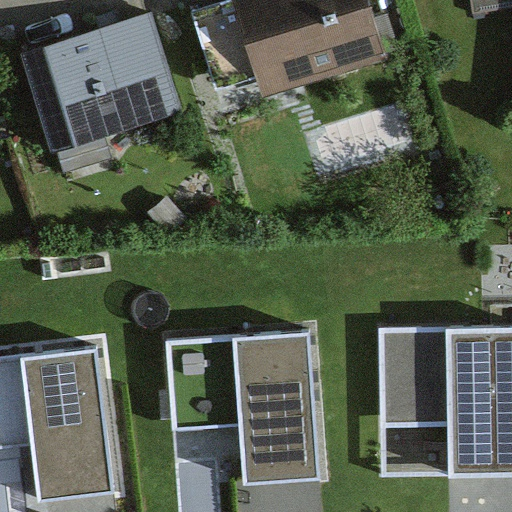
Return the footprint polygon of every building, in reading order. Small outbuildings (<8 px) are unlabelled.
[(366,0),(229,0),(231,3),(193,15),(217,92),(254,80),(260,99),(385,60),(366,0)] [(511,0),(467,0),(469,16),(511,10),(511,0)] [(150,18),(21,57),(53,162),(182,122),(150,18)] [(511,326),(383,330),(386,480),(511,477),(511,326)] [(309,333),(171,340),(176,431),(241,427),(244,486),(317,482),(309,333)] [(95,349),(0,359),(0,450),(32,447),(37,496),(110,488),(95,349)]
